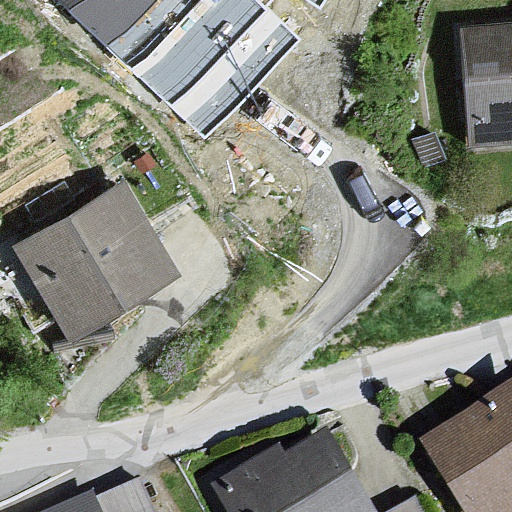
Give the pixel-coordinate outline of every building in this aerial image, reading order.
[(57,0),(207,139),(298,38),(257,0),(256,0),(309,0),(322,7),(326,0),(57,0)] [(511,22),(461,27),(469,148),(511,144),(511,22)] [(126,183),(14,247),(69,342),(180,278),(126,183)] [(511,378),(421,436),(469,511),(502,511),(511,506),(511,378)] [(277,447),(217,481),(234,511),(421,511),(413,497),(386,511),(369,511),(324,433),(282,457),(277,447)] [(90,488),(34,511),(153,511),(138,476),(94,496),(90,488)]
